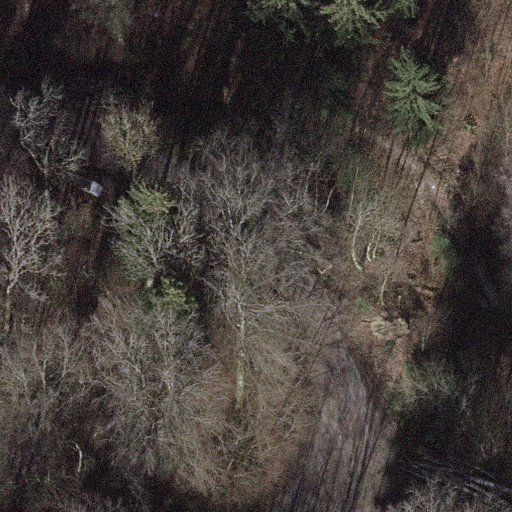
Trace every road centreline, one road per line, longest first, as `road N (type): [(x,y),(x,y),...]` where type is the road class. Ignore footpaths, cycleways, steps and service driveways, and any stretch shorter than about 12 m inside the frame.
road 1 (track): [(343,487),(343,348),(304,261),(114,144),(0,99)]
road 2 (track): [(463,511),(343,487)]
